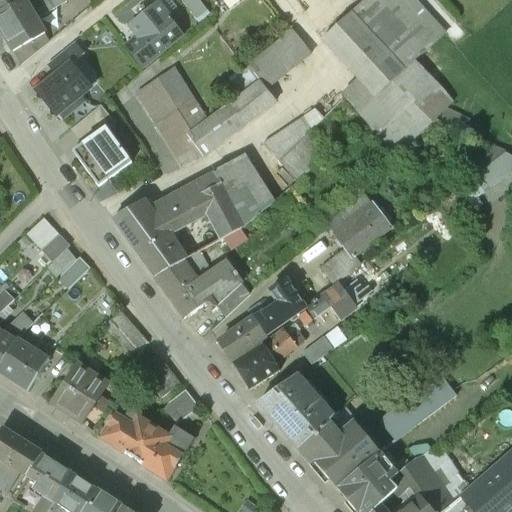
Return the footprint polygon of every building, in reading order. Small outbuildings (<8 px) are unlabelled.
[(24,0),(0,0),(0,17),(26,2),(24,0)] [(28,0),(26,2),(0,17),(0,30),(14,54),(40,39),(45,36),(37,22),(57,10),(51,0),(28,0)] [(67,3),(65,0),(51,0),(57,10),(67,3)] [(184,0),(201,21),(213,11),(204,0),(184,0)] [(363,0),(320,40),(359,81),(343,96),(399,156),(453,107),(413,63),(445,33),(413,0),(363,0)] [(148,32),(126,49),(142,69),(180,38),(163,17),(161,18),(155,10),(140,22),(148,32)] [(293,33),(249,66),(261,82),(267,90),(311,57),(293,33)] [(40,39),(14,54),(22,66),(45,47),(40,39)] [(75,43),(47,66),(56,77),(69,65),(70,66),(85,55),(75,43)] [(56,77),(37,93),(58,117),(60,115),(63,119),(84,101),(81,97),(90,90),(70,66),(69,65),(56,77)] [(174,69),(157,80),(178,113),(195,101),(174,69)] [(157,80),(137,95),(176,157),(194,146),(187,136),(191,134),(178,113),(157,80)] [(191,134),(187,136),(194,146),(203,157),(277,103),(267,90),(261,82),(208,121),(191,134)] [(195,101),(178,113),(191,134),(208,121),(195,101)] [(101,107),(71,132),(82,146),(105,128),(106,130),(115,124),(101,107)] [(303,118),(264,145),(281,164),(315,130),(303,118)] [(106,130),(105,128),(82,146),(72,153),(99,188),(132,164),(106,130)] [(194,146),(176,157),(182,168),(203,157),(194,146)] [(248,157),(218,174),(224,185),(162,220),(171,236),(204,218),(207,221),(211,219),(222,242),(245,229),(246,229),(275,204),(248,157)] [(217,173),(151,210),(147,203),(113,221),(157,279),(186,263),(178,249),(171,236),(162,220),(224,185),(218,174),(217,173)] [(377,205),(337,234),(356,260),(396,231),(377,205)] [(45,216),(28,233),(43,249),(61,231),(45,216)] [(67,251),(48,270),(59,280),(77,262),(67,251)] [(333,279),(352,272),(346,255),(326,262),(333,279)] [(186,263),(157,279),(187,319),(208,305),(212,302),(198,283),(195,278),(207,270),(198,256),(186,263)] [(77,262),(59,280),(70,291),(90,270),(80,259),(77,262)] [(225,263),(198,283),(212,302),(208,305),(213,313),(218,309),(242,287),(244,286),(238,279),(240,277),(238,274),(236,276),(225,263)] [(307,309),(287,280),(272,290),(279,302),(257,318),(269,335),(307,309)] [(338,289),(326,296),(307,309),(315,318),(330,306),(341,319),(357,306),(356,305),(372,292),(369,287),(364,290),(359,281),(342,293),(338,289)] [(242,287),(218,309),(230,319),(254,298),(242,287)] [(4,294),(0,298),(0,318),(14,305),(4,294)] [(147,344),(120,311),(105,328),(136,364),(147,344)] [(6,335),(0,344),(0,374),(19,344),(22,339),(35,326),(24,316),(9,331),(6,335)] [(257,318),(237,332),(239,335),(249,349),(269,335),(257,318)] [(284,328),(271,338),(260,345),(273,363),(274,362),(283,356),(285,358),(299,348),(284,328)] [(239,335),(222,342),(233,360),(249,349),(239,335)] [(333,335),(312,348),(316,354),(330,345),(341,338),(339,335),(335,337),(333,335)] [(51,363),(19,344),(0,374),(0,376),(31,395),(51,363)] [(237,359),(234,361),(251,388),(281,370),(274,362),(273,363),(260,345),(237,359)] [(160,401),(179,387),(158,360),(140,374),(160,401)] [(109,386),(80,366),(54,406),(83,425),(109,386)] [(334,416),(297,375),(260,401),(300,450),(329,421),(334,416)] [(168,410),(182,426),(199,411),(185,395),(168,410)] [(415,428),(398,405),(385,418),(400,439),(415,428)] [(125,423),(118,419),(117,420),(116,419),(111,428),(112,428),(104,441),(134,463),(154,430),(130,415),(125,423)] [(329,421),(300,450),(313,464),(313,463),(328,480),(372,445),(353,423),(340,434),(329,421)] [(169,439),(154,430),(134,463),(167,482),(175,468),(176,469),(180,462),(179,461),(191,442),(173,431),(169,439)] [(44,456),(5,431),(0,438),(0,504),(7,494),(10,496),(25,474),(31,477),(44,456)] [(372,445),(328,480),(337,491),(380,455),(372,445)] [(397,475),(388,482),(396,490),(412,507),(420,500),(429,511),(444,511),(458,500),(470,490),(437,448),(415,464),(414,462),(397,475)] [(458,500),(469,511),(511,511),(511,452),(470,490),(458,500)] [(380,455),(337,491),(354,511),(373,511),(377,509),(396,490),(388,482),(397,475),(380,455)] [(44,456),(31,477),(41,483),(37,490),(57,503),(75,475),(44,456)] [(86,511),(99,491),(75,475),(57,503),(70,511),(86,511)] [(120,511),(124,506),(99,491),(86,511),(120,511)] [(412,507),(406,511),(379,511),(377,509),(373,511),(429,511),(420,500),(412,507)] [(51,511),(52,511),(36,501),(31,511),(32,511),(51,511)]
